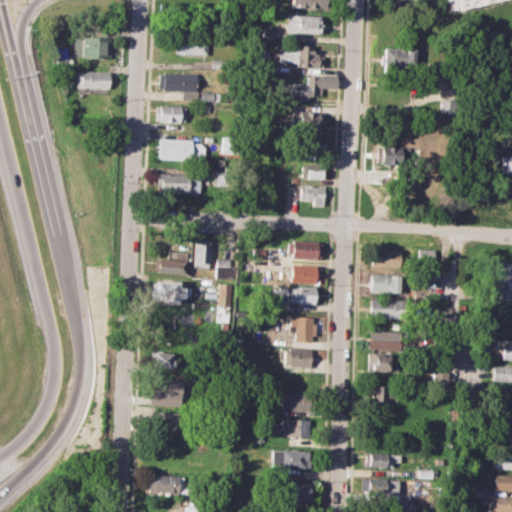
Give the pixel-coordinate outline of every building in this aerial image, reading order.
[(451,0),(453,8),(496,0),(451,0)] [(286,14),(319,15),(319,32),(285,32),(286,14)] [(260,26),(274,26),(274,39),(260,38),(260,26)] [(75,36),(112,37),(111,57),(74,56),(75,36)] [(175,36),(205,37),(205,53),(175,52),(175,36)] [(278,43),(312,45),(311,49),(317,49),(316,55),(322,55),(321,65),(292,64),(293,61),(277,60),(278,43)] [(56,45),(68,46),(68,62),(55,62),(56,45)] [(383,46),(414,47),(414,65),(382,64),(383,46)] [(210,58),(225,59),(225,68),(209,67),(210,58)] [(77,70),(109,70),(108,87),(77,87),(77,70)] [(159,71),(196,72),(195,99),(182,99),(182,89),(158,88),(159,71)] [(304,74),(336,75),(335,87),(320,87),(320,95),(306,94),(306,99),(281,98),(281,81),(304,82),(304,74)] [(199,99),(199,89),(213,90),(213,100),(199,99)] [(441,97),(463,98),(463,113),(440,112),(441,97)] [(155,104),(186,106),(186,121),(154,120),(155,104)] [(291,110),(324,111),(323,128),(290,127),(291,110)] [(221,151),(222,136),(236,137),(235,152),(221,151)] [(159,137),(192,139),(192,142),(205,143),(204,160),(158,158),(159,137)] [(301,139),(327,140),(326,156),(314,155),(314,159),(306,159),(307,155),(300,154),(301,139)] [(376,145),(410,146),(410,163),(375,163),(376,145)] [(302,162),(326,163),(326,178),(302,178),(302,162)] [(216,171),(230,172),(228,186),(215,185),(216,171)] [(158,172),(201,175),(200,192),(157,190),(158,172)] [(302,185),(324,185),(324,203),(307,203),(307,199),(302,199),(302,185)] [(194,265),(196,237),(211,238),(210,266),(194,265)] [(292,239),(318,240),(318,243),(322,244),(322,255),(318,255),(317,258),(291,256),(292,239)] [(257,247),(265,248),(265,257),(256,256),(257,247)] [(372,247),(400,248),(399,266),(371,265),(372,247)] [(418,247),(436,248),(435,262),(418,262),(418,247)] [(155,258),(186,259),(186,273),(155,271),(155,258)] [(217,276),(218,258),(231,258),(231,264),(236,264),(236,277),(217,276)] [(494,261),(511,261),(511,290),(511,299),(492,299),(494,261)] [(291,263),(317,264),(317,268),(321,268),(321,280),(317,280),(317,282),(290,281),(291,263)] [(372,271),(400,272),(399,292),(371,291),(372,271)] [(152,280),(179,281),(179,285),(186,286),(185,299),(179,299),(179,302),(164,302),(164,299),(151,299),(152,280)] [(219,282),(233,282),(231,320),(217,320),(219,282)] [(274,285),(289,286),(288,296),(273,295),(274,285)] [(292,285),(316,286),(316,289),(319,289),(319,299),(315,299),(315,302),(291,301),(292,285)] [(370,298),(404,299),(403,317),(369,316),(370,298)] [(290,319),(295,319),(295,316),(313,316),(313,322),(317,322),(317,334),(313,333),(312,340),(294,340),(294,325),(290,325),(290,319)] [(368,329),(400,330),(399,350),(368,349),(368,329)] [(500,343),(511,343),(511,358),(500,358),(500,343)] [(285,347),(312,348),(312,356),(326,357),(325,371),(311,370),(311,365),(284,364),(285,347)] [(150,351),(173,352),(173,358),(177,359),(177,367),(149,366),(150,351)] [(369,352),(392,353),(392,360),(399,361),(399,371),(368,370),(369,352)] [(491,365),(511,365),(511,379),(491,379),(491,365)] [(431,370),(446,371),(446,384),(431,384),(431,370)] [(151,379),(182,380),(181,404),(150,402),(151,379)] [(367,384),(392,385),(391,393),(397,394),(397,400),(367,399),(367,384)] [(494,387),(511,387),(511,401),(494,401),(494,387)] [(282,392),(311,393),(310,410),(281,409),(282,392)] [(493,408),(511,408),(511,423),(493,423),(493,408)] [(151,410),(183,411),(182,432),(150,430),(151,410)] [(282,417),(309,419),(308,436),(281,434),(282,417)] [(492,431),(511,431),(511,445),(492,445),(492,431)] [(245,432),(260,433),(260,442),(244,442),(245,432)] [(270,448),(307,449),(307,466),(270,465),(270,448)] [(363,451),(400,453),(400,461),(390,460),(390,465),(363,464),(363,451)] [(491,452),(511,452),(511,467),(490,467),(491,452)] [(147,473),(182,475),(181,492),(147,491),(147,473)] [(494,475),(511,475),(511,490),(493,490),(494,475)] [(366,477),(385,478),(384,492),(366,491),(366,477)] [(280,480),(309,481),(308,500),(280,499),(280,480)] [(488,494),(511,494),(511,511),(488,511),(488,506),(484,506),(484,498),(488,498),(488,494)]
